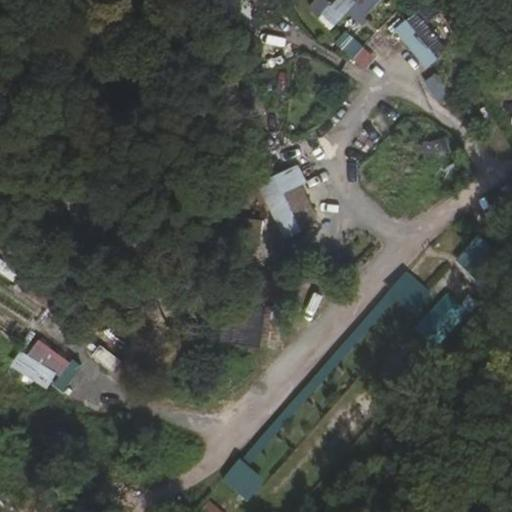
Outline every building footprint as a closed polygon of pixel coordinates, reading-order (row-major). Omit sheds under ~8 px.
[(335,32),(351,16),(362,26),(387,0),(340,0),(321,19),(335,32)] [(348,32),(337,45),(356,62),(367,48),(348,32)] [(275,179),(303,232),(324,222),(296,168),(275,179)] [(433,362),(471,317),(447,297),(407,341),(433,362)] [(227,311),(225,346),(263,348),(264,312),(227,311)] [(32,343),(17,372),(65,398),(81,369),(32,343)]
